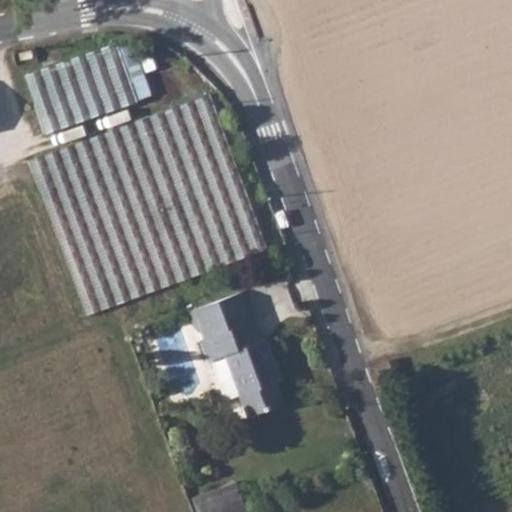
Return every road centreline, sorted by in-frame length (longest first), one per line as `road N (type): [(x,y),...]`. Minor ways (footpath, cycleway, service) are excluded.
road 1 (unclassified): [(190,18),(238,60),(411,511)]
road 2 (residential): [(0,32),(118,8),(190,18)]
